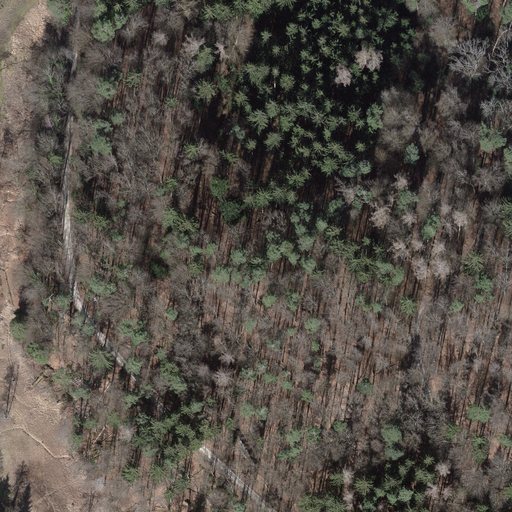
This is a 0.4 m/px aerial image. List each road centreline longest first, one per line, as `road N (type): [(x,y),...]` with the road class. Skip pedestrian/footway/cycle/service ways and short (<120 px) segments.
road 1 (track): [(75,0),(66,174),(74,287),(89,323),(136,379),(275,511)]
road 2 (track): [(238,0),(245,35),(222,143),(180,232),(176,283),(211,374),(289,511)]
road 3 (track): [(495,511),(441,433),(414,325),(468,254),(511,159)]
